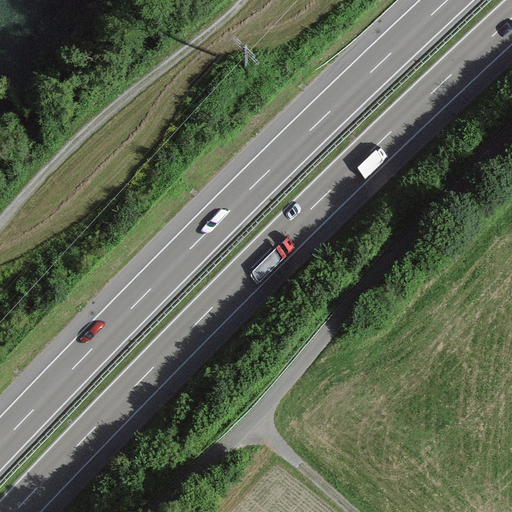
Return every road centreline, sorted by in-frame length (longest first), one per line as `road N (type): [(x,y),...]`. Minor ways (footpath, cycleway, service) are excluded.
road 1 (motorway): [(17,511),(151,370),(511,20)]
road 2 (motorway): [(446,0),(0,444)]
road 3 (track): [(511,137),(251,422),(156,511)]
road 4 (track): [(336,511),(251,422)]
